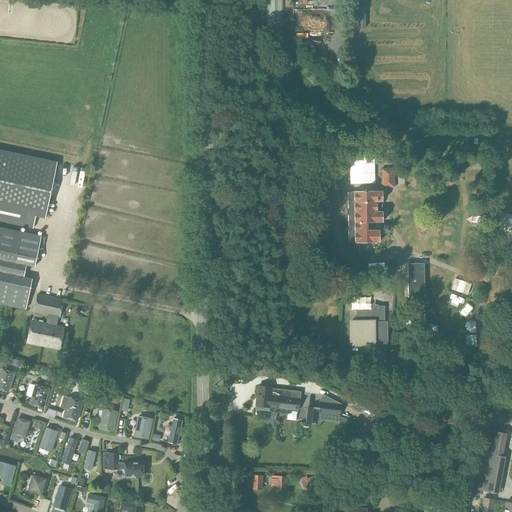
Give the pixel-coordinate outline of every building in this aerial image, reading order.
[(264,0),(265,29),(281,29),(281,0),(264,0)] [(45,218),(57,161),(0,149),(0,220),(32,228),(35,215),(45,218)] [(383,187),(394,187),(394,169),(383,169),(383,187)] [(72,187),(73,181),(60,178),(59,184),(72,187)] [(375,212),(375,202),(382,202),(382,191),(354,191),(355,243),(379,242),(379,231),(366,231),(365,223),(382,222),(382,212),(375,212)] [(0,227),(0,301),(24,307),(30,278),(22,276),(25,264),(30,265),(37,235),(0,227)] [(408,297),(425,297),(424,264),(408,264),(408,297)] [(37,294),(33,312),(48,315),(46,324),(49,324),(55,326),(56,326),(58,317),(59,317),(63,300),(37,294)] [(378,311),(357,311),(357,322),(352,322),(352,347),(373,347),(373,359),(385,359),(385,345),(388,345),(388,322),(384,322),(384,307),(378,307),(378,311)] [(58,349),(63,328),(32,321),(27,342),(58,349)] [(0,369),(0,370),(0,389),(8,392),(14,373),(0,369)] [(35,385),(30,404),(43,408),(49,389),(35,385)] [(255,394),(255,396),(256,396),(255,405),(297,410),(299,392),(271,389),(271,388),(257,386),(256,394),(255,394)] [(308,408),(306,422),(317,423),(318,419),(318,414),(332,415),(332,421),(338,422),(340,403),(323,395),(320,401),(319,409),(308,408)] [(69,397),(63,417),(77,421),(83,401),(69,397)] [(103,409),(99,429),(113,432),(117,412),(103,409)] [(138,416),(134,436),(148,439),(152,419),(138,416)] [(18,418),(13,434),(20,437),(21,438),(24,439),(25,438),(26,435),(26,434),(29,422),(18,418)] [(459,427),(459,418),(433,418),(433,424),(438,424),(438,427),(459,427)] [(181,423),(173,421),(168,444),(176,446),(181,423)] [(44,427),(39,444),(52,449),(58,432),(44,427)] [(486,434),(476,488),(495,492),(505,437),(506,434),(486,430),(486,434)] [(61,463),(69,466),(77,440),(69,438),(61,463)] [(95,452),(88,451),(83,469),(90,471),(95,452)] [(119,455),(118,452),(103,453),(103,469),(125,469),(125,476),(143,475),(142,463),(125,463),(119,463),(119,460),(120,459),(120,456),(119,455)] [(0,461),(0,470),(4,472),(1,485),(10,487),(16,466),(0,461)] [(447,470),(446,461),(435,462),(436,467),(434,467),(434,471),(447,470)] [(263,488),(263,475),(249,475),(248,488),(263,488)] [(320,485),(316,475),(308,479),(307,476),(299,479),(304,492),(320,485)] [(32,476),(29,486),(28,490),(28,491),(32,492),(32,491),(42,494),(46,480),(32,476)] [(284,491),(285,477),(272,476),(271,491),(284,491)] [(59,484),(53,504),(66,508),(72,488),(59,484)] [(401,500),(400,511),(434,511),(442,511),(442,497),(436,497),(436,495),(420,494),(419,500),(401,500)] [(88,495),(87,502),(95,504),(93,509),(92,510),(91,511),(101,511),(104,498),(88,495)] [(483,498),(480,511),(491,511),(494,500),(483,498)] [(121,502),(120,509),(128,511),(127,511),(134,511),(136,504),(121,502)] [(511,511),(511,504),(506,503),(503,511),(511,511)]
